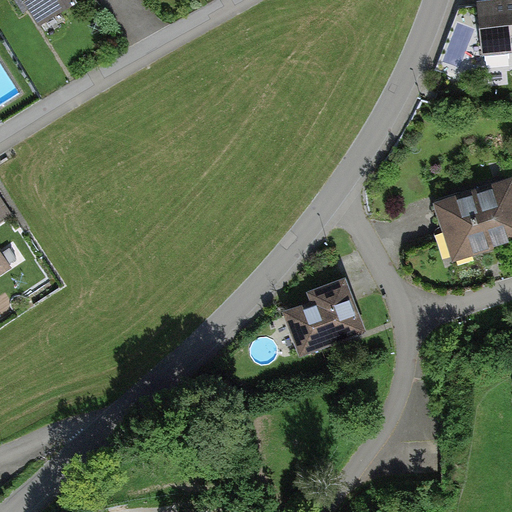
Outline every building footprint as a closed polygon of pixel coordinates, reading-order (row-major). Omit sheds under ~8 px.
[(33,0),(48,25),(91,1),(89,0),(33,0)] [(511,0),(473,0),(478,34),(511,30),(511,0)] [(511,184),(441,205),(457,261),(511,244),(511,184)] [(0,239),(0,277),(17,266),(0,239)] [(288,308),(306,357),(374,331),(356,283),(288,308)]
